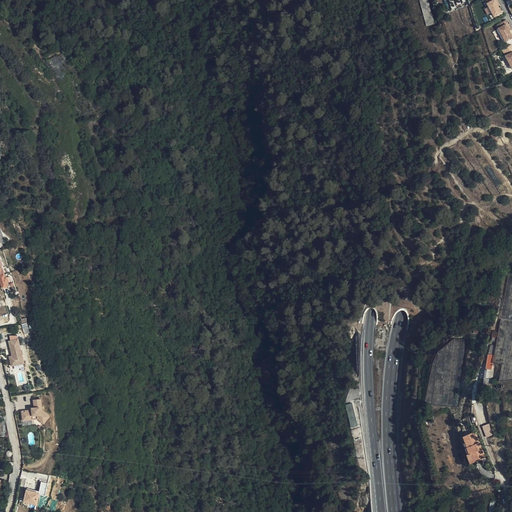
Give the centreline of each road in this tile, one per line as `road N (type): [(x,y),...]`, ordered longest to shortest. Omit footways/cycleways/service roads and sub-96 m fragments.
road 1 (motorway): [(511,23),(424,150),(385,237),(367,376),(379,511)]
road 2 (motorway): [(394,511),(389,380),(416,254),(455,156),(511,70)]
road 3 (residential): [(0,368),(16,456),(9,511)]
